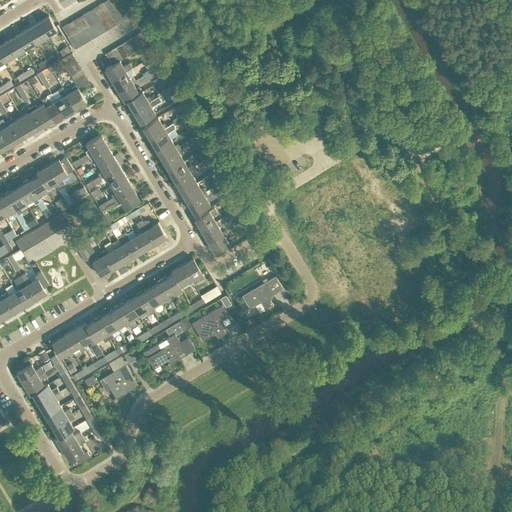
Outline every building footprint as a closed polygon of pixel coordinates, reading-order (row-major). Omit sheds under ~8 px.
[(115,9),(109,0),(105,0),(103,1),(110,12),(115,9)] [(120,6),(116,0),(109,0),(115,9),(120,6)] [(110,12),(103,1),(98,4),(105,15),(110,12)] [(132,14),(125,3),(120,6),(127,17),(132,14)] [(105,15),(98,4),(93,7),(99,18),(105,15)] [(127,17),(120,6),(115,9),(121,20),(127,17)] [(99,18),(93,7),(88,10),(94,21),(99,18)] [(121,20),(115,9),(110,12),(116,23),(121,20)] [(94,21),(88,10),(83,14),(89,24),(94,21)] [(116,23),(110,12),(105,15),(111,26),(116,23)] [(89,24),(83,14),(77,17),(84,28),(89,24)] [(46,35),(57,29),(49,15),(38,22),(46,35)] [(111,26),(105,15),(99,18),(106,29),(111,26)] [(84,28),(77,17),(72,20),(79,31),(84,28)] [(106,29),(99,18),(94,21),(101,32),(106,29)] [(79,31),(72,20),(67,23),(74,34),(79,31)] [(101,32),(94,21),(89,24),(96,35),(101,32)] [(35,41),(46,35),(38,22),(27,28),(35,41)] [(74,34),(67,23),(62,26),(68,37),(74,34)] [(96,35),(89,24),(84,28),(91,38),(96,35)] [(25,48),(35,41),(27,28),(16,34),(25,48)] [(91,38),(84,28),(79,31),(85,42),(91,38)] [(85,42),(79,31),(74,34),(80,45),(85,42)] [(149,42),(142,31),(136,34),(143,45),(149,42)] [(14,54),(25,48),(16,34),(6,41),(14,54)] [(80,45),(74,34),(68,37),(75,48),(80,45)] [(143,45),(136,34),(131,37),(138,48),(143,45)] [(138,48),(131,37),(126,40),(133,51),(138,48)] [(133,51),(126,40),(121,43),(128,54),(133,51)] [(0,54),(3,60),(14,54),(6,41),(0,44),(0,54)] [(128,54),(121,43),(116,46),(123,57),(128,54)] [(151,49),(147,44),(142,47),(146,52),(151,49)] [(62,54),(70,50),(67,45),(59,50),(62,54)] [(123,57),(116,46),(111,49),(117,60),(119,59),(123,57)] [(117,60),(111,49),(105,52),(112,63),(117,60)] [(63,64),(74,57),(71,52),(60,58),(63,64)] [(52,54),(45,58),(47,63),(55,58),(52,54)] [(153,54),(143,60),(148,68),(158,62),(153,54)] [(66,69),(78,62),(74,57),(63,64),(66,69)] [(47,63),(45,58),(38,63),(41,67),(47,63)] [(112,63),(105,67),(112,78),(126,70),(132,66),(130,61),(123,65),(119,59),(117,60),(112,63)] [(69,74),(81,68),(78,62),(66,69),(69,74)] [(158,62),(151,67),(153,71),(161,67),(158,62)] [(32,66),(24,71),(27,75),(34,71),(32,66)] [(153,71),(151,67),(144,71),(146,75),(153,71)] [(73,79),(84,73),(81,68),(69,74),(73,79)] [(36,73),(41,80),(45,78),(40,70),(36,73)] [(130,77),(126,70),(112,78),(118,89),(132,81),(135,79),(132,75),(130,77)] [(27,75),(24,71),(17,75),(20,80),(27,75)] [(76,84),(87,78),(84,73),(73,79),(75,84),(76,84)] [(49,85),(45,78),(41,80),(45,87),(46,87),(49,85)] [(79,90),(90,83),(87,78),(76,84),(79,90)] [(10,79),(2,84),(5,89),(13,84),(10,79)] [(136,87),(132,81),(118,89),(125,100),(127,99),(127,98),(141,90),(139,86),(136,87)] [(20,93),(24,91),(19,83),(15,85),(20,93)] [(86,101),(79,90),(76,84),(75,84),(71,87),(72,89),(66,93),(74,108),(86,101)] [(166,92),(174,88),(171,84),(164,88),(166,92)] [(61,96),(55,99),(64,114),(74,108),(66,93),(62,86),(57,89),(61,96)] [(166,92),(164,88),(156,92),(159,97),(166,92)] [(146,96),(142,90),(141,90),(127,98),(127,99),(131,105),(130,105),(133,110),(152,98),(149,94),(146,96)] [(28,97),(24,91),(20,93),(24,100),(28,97)] [(51,102),(45,106),(52,118),(53,121),(64,114),(55,99),(51,92),(47,95),(51,102)] [(155,111),(151,104),(154,102),(152,98),(133,110),(135,113),(136,113),(141,120),(155,111)] [(52,118),(43,103),(36,107),(35,104),(30,107),(42,126),(46,123),(46,122),(52,118)] [(42,126),(30,107),(26,109),(28,112),(21,116),(30,131),(37,126),(38,128),(42,126)] [(189,114),(187,110),(180,114),(182,118),(189,114)] [(182,118),(180,114),(173,118),(175,123),(182,118)] [(30,131),(21,116),(14,120),(13,117),(9,119),(20,138),(24,136),(24,135),(30,131)] [(161,122),(157,116),(143,125),(147,131),(145,132),(148,136),(167,125),(167,124),(164,120),(161,122)] [(189,127),(195,123),(191,117),(185,120),(189,127)] [(20,138),(9,119),(4,122),(6,125),(0,128),(0,129),(9,144),(16,139),(16,141),(20,138)] [(167,125),(148,136),(150,141),(152,140),(156,146),(171,137),(166,131),(174,126),(174,124),(172,121),(167,124),(167,125)] [(360,122),(350,128),(354,135),(364,129),(360,122)] [(9,144),(0,129),(0,150),(3,149),(2,148),(9,144)] [(200,132),(193,136),(195,140),(202,136),(200,132)] [(86,150),(89,155),(90,154),(107,144),(100,133),(86,141),(90,148),(86,150)] [(195,140),(193,136),(186,140),(187,142),(188,144),(195,140)] [(174,144),(171,137),(156,146),(160,153),(158,154),(161,158),(180,147),(177,142),(174,144)] [(113,154),(107,144),(90,154),(89,155),(91,159),(95,156),(99,163),(113,154)] [(183,159),(179,152),(182,151),(180,147),(161,158),(163,162),(165,161),(169,168),(183,159)] [(87,153),(80,157),(82,161),(89,157),(87,153)] [(213,153),(206,157),(208,162),(215,158),(213,153)] [(120,165),(113,154),(99,163),(103,169),(100,171),(103,175),(120,165)] [(59,158),(48,164),(58,182),(62,179),(61,176),(68,172),(66,170),(72,166),(66,156),(60,159),(59,158)] [(75,166),(82,161),(80,157),(72,162),(75,166)] [(208,162),(206,157),(199,162),(200,164),(201,166),(208,162)] [(183,159),(169,168),(173,175),(171,176),(174,180),(194,167),(193,165),(192,163),(187,165),(183,159)] [(62,187),(58,182),(48,164),(37,171),(38,174),(45,185),(46,185),(52,181),(54,185),(57,186),(59,189),(60,189),(62,187)] [(126,176),(120,165),(103,175),(106,180),(108,178),(112,185),(126,176)] [(194,167),(174,180),(176,184),(177,183),(182,189),(196,181),(192,174),(197,171),(195,167),(194,167)] [(31,176),(27,179),(38,198),(40,201),(42,199),(40,197),(43,195),(41,193),(48,188),(46,185),(45,185),(38,174),(32,178),(31,176)] [(100,174),(93,179),(95,183),(102,179),(100,174)] [(226,175),(219,179),(221,183),(228,179),(226,175)] [(112,194),(113,196),(114,198),(133,187),(126,176),(112,185),(116,191),(112,194)] [(38,198),(27,179),(23,181),(24,183),(17,187),(26,202),(33,198),(34,200),(38,198)] [(95,183),(93,179),(85,183),(88,187),(95,183)] [(221,183),(219,179),(211,183),(214,187),(221,183)] [(187,201),(206,190),(203,185),(200,187),(196,181),(182,189),(186,196),(184,197),(187,201)] [(62,187),(60,189),(64,196),(68,193),(64,186),(62,187)] [(90,191),(93,196),(101,191),(98,186),(90,191)] [(9,190),(5,192),(17,211),(18,214),(20,212),(22,211),(19,206),(26,202),(17,187),(10,191),(9,190)] [(133,187),(114,198),(116,200),(112,203),(113,205),(122,200),(125,206),(140,198),(133,187)] [(209,202),(205,195),(208,193),(206,190),(187,201),(189,205),(191,204),(195,211),(209,202)] [(17,211),(5,192),(1,194),(2,196),(0,196),(0,208),(4,215),(11,211),(12,213),(17,211)] [(73,201),(68,193),(64,196),(68,203),(73,201)] [(113,196),(106,200),(108,205),(112,203),(116,200),(114,198),(113,196)] [(40,201),(38,202),(42,209),(46,207),(42,199),(40,201)] [(108,205),(106,200),(98,205),(101,209),(108,205)] [(242,201),(235,206),(237,210),(245,206),(242,201)] [(143,204),(136,208),(138,213),(145,208),(143,204)] [(214,206),(195,217),(202,228),(216,220),(212,213),(217,211),(214,206)] [(230,214),(237,210),(235,206),(228,210),(230,214)] [(51,214),(46,207),(42,209),(46,217),(51,214)] [(131,217),(138,213),(136,208),(128,213),(131,217)] [(18,214),(16,215),(20,222),(25,220),(24,219),(20,212),(18,214)] [(63,212),(57,215),(64,226),(70,223),(63,212)] [(29,227),(38,222),(33,214),(24,219),(25,220),(29,227)] [(245,223),(252,219),(250,214),(242,219),(245,223)] [(64,226),(57,215),(52,218),(59,229),(64,226)] [(121,217),(114,221),(117,226),(124,221),(121,217)] [(59,229),(52,218),(47,221),(54,232),(59,229)] [(219,218),(216,220),(202,228),(208,239),(222,231),(219,224),(221,223),(219,218)] [(29,227),(25,220),(20,222),(25,229),(29,227)] [(143,221),(142,220),(138,222),(137,225),(141,231),(136,234),(145,248),(156,242),(145,225),(143,221)] [(143,221),(145,225),(156,242),(167,235),(158,221),(157,221),(158,221),(151,225),(148,220),(145,220),(143,221)] [(54,232),(47,221),(42,224),(49,235),(54,232)] [(109,230),(117,226),(114,221),(107,226),(109,230)] [(49,235),(42,224),(37,227),(44,238),(49,235)] [(44,238),(37,227),(32,230),(39,242),(44,238)] [(225,235),(228,233),(225,229),(222,231),(208,239),(214,250),(229,242),(225,235)] [(39,242),(32,230),(27,233),(33,245),(39,242)] [(100,230),(92,234),(95,239),(102,234),(100,230)] [(12,248),(3,232),(0,234),(0,236),(8,250),(12,248)] [(33,245),(27,233),(22,237),(28,248),(33,245)] [(95,239),(92,234),(85,239),(88,243),(95,239)] [(145,248),(136,234),(130,238),(128,235),(124,237),(134,255),(145,248)] [(28,248),(22,237),(16,240),(23,251),(28,248)] [(134,255),(124,237),(120,240),(121,243),(115,247),(123,261),(134,255)] [(77,248),(84,260),(91,256),(83,244),(77,248)] [(123,261),(115,247),(108,251),(106,248),(102,250),(112,268),(123,261)] [(112,268),(102,250),(98,253),(99,256),(93,260),(101,274),(112,268)] [(11,253),(8,256),(12,263),(16,260),(15,259),(11,253)] [(195,275),(202,271),(194,257),(183,263),(193,280),(197,278),(195,275)] [(20,268),(16,260),(12,263),(16,270),(20,268)] [(193,280),(183,263),(172,270),(173,272),(174,272),(180,284),(181,284),(187,280),(189,283),(193,280)] [(26,272),(21,274),(36,298),(47,291),(43,286),(49,283),(41,270),(35,273),(37,277),(31,281),(26,272)] [(176,292),(183,287),(181,284),(180,284),(174,272),(173,272),(167,276),(166,275),(162,277),(173,297),(177,294),(176,292)] [(268,295),(283,286),(275,273),(269,276),(269,277),(241,294),(249,307),(259,300),(264,308),(272,303),(268,295)] [(36,298),(21,274),(16,278),(17,281),(20,287),(16,290),(25,304),(36,298)] [(173,297),(162,277),(158,280),(159,281),(152,285),(161,300),(167,296),(169,299),(173,297)] [(154,304),(161,300),(152,285),(145,289),(144,288),(140,290),(152,310),(156,307),(154,304)] [(25,304),(16,290),(10,293),(8,290),(4,293),(14,311),(25,304)] [(137,294),(130,298),(139,313),(146,309),(149,314),(153,312),(152,310),(140,290),(136,293),(137,294)] [(210,292),(203,297),(205,301),(212,297),(210,292)] [(14,311),(4,293),(0,295),(0,296),(1,298),(0,299),(0,311),(3,317),(14,311)] [(198,305),(205,301),(203,297),(195,301),(198,305)] [(123,301),(118,303),(130,323),(132,326),(136,323),(133,317),(139,313),(130,298),(124,302),(123,301)] [(130,323),(118,303),(114,306),(115,307),(108,311),(117,326),(124,322),(126,325),(130,323)] [(218,318),(227,313),(222,303),(192,321),(203,338),(215,331),(218,336),(226,331),(218,318)] [(188,305),(181,310),(184,314),(191,310),(188,305)] [(184,314),(181,310),(174,314),(176,318),(184,314)] [(101,314),(97,316),(109,338),(114,335),(111,330),(117,326),(108,311),(102,315),(101,314)] [(87,324),(94,336),(93,336),(95,339),(103,335),(106,340),(109,338),(97,316),(93,319),(94,320),(87,324)] [(186,316),(180,320),(185,329),(191,325),(186,316)] [(167,318),(159,323),(162,327),(169,322),(167,318)] [(177,354),(185,349),(176,334),(185,329),(180,320),(166,328),(170,335),(166,337),(169,342),(160,346),(158,342),(145,350),(148,355),(147,356),(154,367),(167,359),(170,363),(179,358),(177,354)] [(85,321),(74,328),(83,342),(89,338),(92,343),(96,341),(95,339),(93,336),(94,336),(87,324),(85,321)] [(162,327),(159,323),(152,327),(155,331),(162,327)] [(74,328),(64,334),(72,349),(79,345),(82,350),(86,347),(83,342),(74,328)] [(145,331),(138,336),(140,340),(147,335),(145,331)] [(61,355),(68,351),(69,354),(74,351),(72,349),(64,334),(53,341),(61,355)] [(133,344),(140,340),(138,336),(130,340),(133,344)] [(96,356),(102,353),(96,342),(90,346),(96,356)] [(123,344),(116,348),(118,353),(126,348),(123,344)] [(49,357),(44,348),(38,352),(44,361),(49,357)] [(118,353),(116,348),(109,353),(111,357),(118,353)] [(137,356),(132,348),(124,353),(127,358),(129,361),(137,356)] [(54,353),(50,356),(55,363),(59,361),(54,353)] [(112,386),(118,396),(138,383),(126,363),(129,361),(127,358),(124,360),(121,354),(109,361),(111,365),(114,370),(99,379),(106,389),(112,386)] [(102,357),(94,361),(97,366),(104,361),(102,357)] [(63,368),(59,361),(55,363),(59,371),(63,368)] [(71,372),(77,369),(72,361),(66,365),(71,372)] [(97,366),(94,361),(87,366),(90,370),(97,366)] [(35,369),(31,362),(17,371),(23,382),(41,372),(38,368),(35,369)] [(79,376),(86,372),(84,368),(76,372),(79,376)] [(44,384),(40,377),(43,376),(41,372),(23,382),(30,393),(33,392),(32,391),(44,384)] [(93,373),(84,378),(88,385),(97,380),(93,373)] [(67,375),(63,378),(68,385),(72,383),(67,375)] [(52,389),(47,382),(44,384),(32,391),(33,392),(37,398),(35,399),(38,404),(57,392),(55,387),(52,389)] [(76,390),(72,383),(68,385),(72,392),(76,390)] [(60,404),(56,397),(60,395),(57,392),(38,404),(40,407),(42,406),(45,413),(60,404)] [(80,396),(76,399),(81,406),(85,404),(80,396)] [(70,413),(68,409),(65,411),(60,404),(45,413),(50,420),(48,421),(50,425),(70,413)] [(89,411),(85,404),(81,406),(85,414),(89,411)] [(74,426),(70,419),(75,416),(72,411),(70,413),(50,425),(53,429),(55,428),(58,434),(70,427),(70,428),(74,426)] [(93,418),(89,421),(94,428),(98,426),(93,418)] [(102,433),(98,426),(94,428),(98,435),(102,433)] [(56,436),(62,447),(80,436),(83,435),(80,431),(74,434),(70,428),(70,427),(58,434),(56,436)] [(80,436),(62,447),(69,458),(83,449),(79,443),(82,441),(85,439),(83,435),(80,436)] [(76,456),(80,462),(91,456),(87,449),(76,456)]
